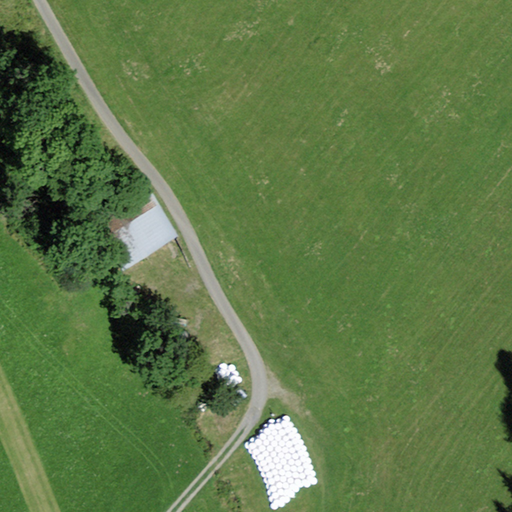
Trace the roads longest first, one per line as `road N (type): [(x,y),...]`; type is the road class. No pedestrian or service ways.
road 1 (unclassified): [(39,0),(105,113),(171,202),(264,380)]
road 2 (track): [(264,380),(236,447),(178,511)]
